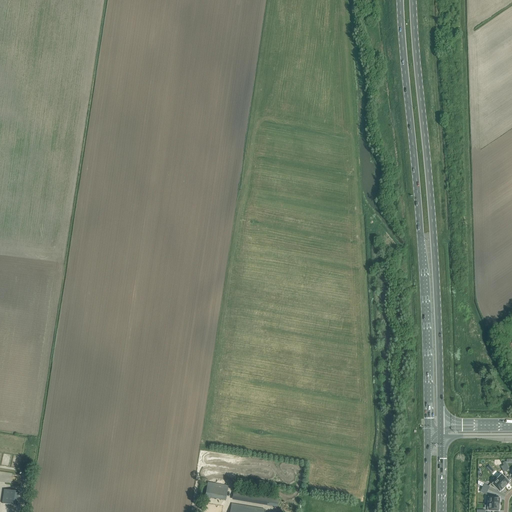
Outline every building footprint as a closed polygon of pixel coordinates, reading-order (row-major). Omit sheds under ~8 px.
[(497,479),(505,487),(506,486),(506,487),(509,484),(508,484),(509,483),(510,482),(502,474),(501,475),(497,479)] [(496,478),(492,483),(492,484),(500,492),(501,490),(502,491),(504,488),(505,487),(497,479),(496,478)] [(489,487),(478,481),(478,484),(483,487),(482,487),(488,489),(489,487)] [(205,497),(226,500),(228,485),(207,482),(205,497)] [(5,490),(1,511),(15,511),(19,492),(5,490)] [(233,491),(232,499),(277,507),(279,499),(233,491)] [(301,505),(301,504),(301,502),(300,501),(300,500),(299,499),(298,498),(297,497),(296,497),(294,496),(292,496),(291,497),(290,497),(288,498),(287,499),(287,500),(286,502),(286,504),(286,505),(286,506),(287,508),(288,509),(289,510),(290,511),(292,511),(293,511),(295,511),(296,511),(297,510),(299,509),(300,508),(300,507),(301,505)]
